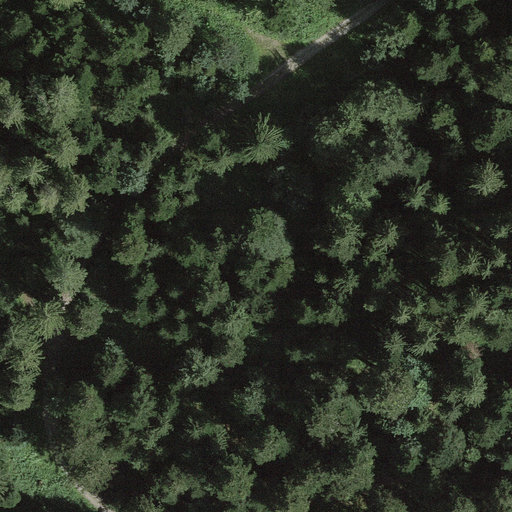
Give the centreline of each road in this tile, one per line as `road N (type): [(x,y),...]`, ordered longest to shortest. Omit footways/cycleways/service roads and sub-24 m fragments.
road 1 (track): [(384,0),(154,170),(95,246),(57,336),(51,400),(62,462),(107,511)]
road 2 (track): [(0,260),(57,336),(361,369),(511,342)]
road 3 (track): [(293,64),(186,0)]
